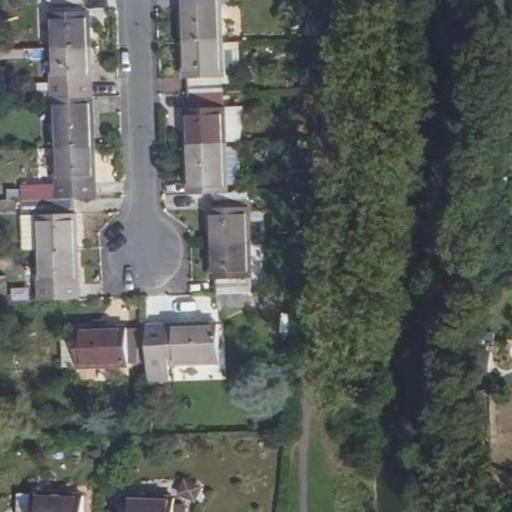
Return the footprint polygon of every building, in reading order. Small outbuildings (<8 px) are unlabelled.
[(87,0),(52,0),(54,48),(92,46),(90,12),(87,12),(87,0)] [(185,0),(185,7),(184,7),(184,42),(221,41),(220,0),(185,0)] [(221,41),(184,42),(186,79),(189,79),(189,94),(223,93),(221,41)] [(239,92),(237,41),(221,41),(223,93),(239,92)] [(92,46),(54,48),(56,98),(91,96),(89,82),(92,81),(92,46)] [(223,93),(189,94),(189,107),(187,108),(188,142),(225,141),(223,93)] [(91,96),(56,98),(57,149),(95,147),(93,96),(91,96)] [(225,141),(188,142),(190,194),(212,193),(227,192),(225,141)] [(95,147),(57,149),(58,181),(38,183),(39,199),(72,198),(72,182),(96,181),(95,147)] [(96,181),(72,182),(72,198),(96,197),(96,181)] [(227,192),(212,193),(213,207),(210,208),(211,244),(249,243),(247,191),(227,192)] [(72,198),(39,199),(40,249),(78,248),(76,214),(73,214),(72,198)] [(249,243),(211,244),(213,279),(215,280),(216,294),(252,293),(249,243)] [(78,248),(40,249),(41,300),(76,299),(75,285),(78,283),(78,248)] [(218,326),(167,327),(168,363),(220,361),(218,326)] [(127,329),(76,331),(78,367),(128,365),(127,329)] [(34,511),(34,495),(20,495),(19,511),(34,511)] [(34,495),(34,511),(83,511),(84,496),(34,495)] [(174,511),(176,499),(124,498),(123,511),(174,511)]
